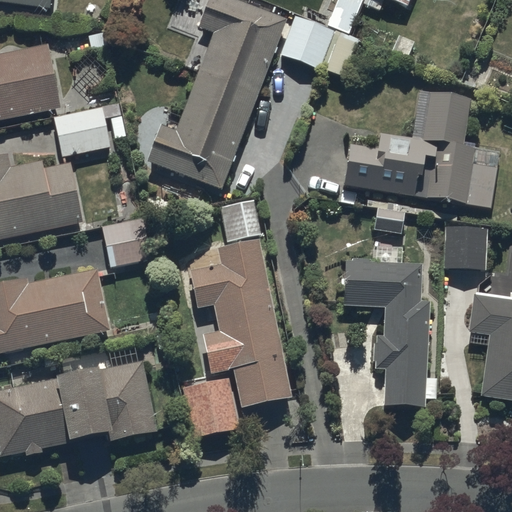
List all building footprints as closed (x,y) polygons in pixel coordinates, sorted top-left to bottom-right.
[(0,0),(0,4),(49,10),(49,0),(0,0)] [(284,23),(225,0),(208,0),(197,29),(213,36),(175,133),(160,127),(145,164),(217,193),(284,23)] [(338,0),(328,28),(348,35),(361,0),(338,0)] [(380,12),(385,0),(411,11),(415,0),(364,0),(363,5),(380,12)] [(334,35),(294,19),(278,57),(318,73),(334,35)] [(357,44),(340,36),(324,72),(341,79),(357,44)] [(0,122),(59,109),(45,46),(0,56),(0,122)] [(348,169),(344,188),(490,211),(500,152),(463,146),(469,111),(417,103),(411,141),(379,136),(376,151),(346,147),(343,169),(348,169)] [(114,107),(52,120),(61,160),(111,150),(105,122),(116,119),(114,107)] [(13,156),(0,159),(0,243),(79,223),(65,168),(44,174),(41,166),(17,172),(13,156)] [(258,237),(252,203),(218,210),(225,243),(258,237)] [(403,214),(375,212),(373,233),(401,236),(403,214)] [(140,219),(99,228),(108,269),(149,261),(140,219)] [(487,231),(446,227),(443,259),(445,260),(444,269),(484,272),(487,231)] [(292,400),(256,243),(217,252),(220,268),(188,275),(196,311),(212,308),(218,334),(200,339),(209,377),(232,372),(240,411),(292,400)] [(420,266),(344,262),(343,308),(383,310),(382,338),(373,338),(372,371),(384,372),(382,408),(423,410),(424,401),(436,401),(437,383),(424,382),(427,304),(418,304),(420,266)] [(27,279),(0,284),(0,357),(3,356),(6,368),(35,362),(33,352),(108,334),(93,270),(29,285),(27,279)] [(511,404),(511,283),(474,279),(467,335),(489,338),(480,400),(511,404)] [(111,367),(0,392),(0,459),(23,454),(24,458),(42,455),(41,452),(105,438),(107,445),(157,434),(142,367),(160,363),(155,344),(131,350),(130,345),(107,350),(111,367)] [(227,383),(181,392),(191,441),(237,432),(227,383)]
